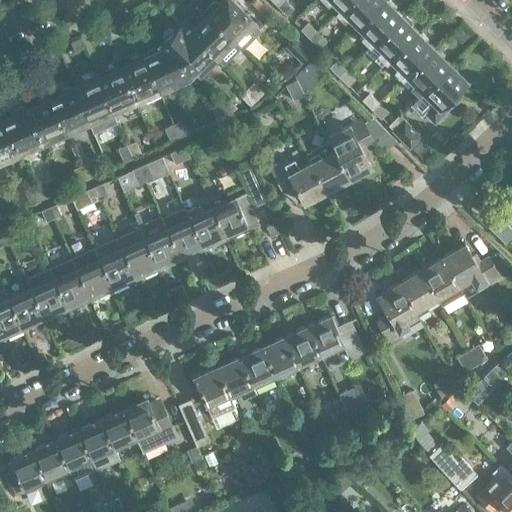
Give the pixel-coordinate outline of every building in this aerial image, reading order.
[(231,0),(219,0),(206,13),(236,42),(242,48),(261,30),(231,0)] [(286,0),(280,0),(276,5),(286,15),(294,8),(286,0)] [(324,0),(335,11),(347,0),(324,0)] [(347,0),(335,11),(344,20),(347,18),(355,26),(381,0),(347,0)] [(385,1),(384,0),(381,0),(355,26),(363,34),(361,37),(369,45),(371,42),(399,15),(391,6),(385,1)] [(218,60),(236,42),(206,13),(193,26),(185,18),(180,22),(184,26),(210,53),(218,60)] [(385,61),(416,31),(399,15),(371,42),(380,51),(378,53),(385,61)] [(317,31),(307,21),(300,29),(310,38),(317,31)] [(210,53),(184,26),(180,22),(173,29),(172,28),(168,27),(162,33),(163,38),(164,39),(157,45),(160,48),(162,47),(164,49),(168,46),(195,73),(200,78),(218,60),(210,53)] [(327,41),(317,31),(310,38),(319,48),(327,41)] [(402,78),(432,48),(416,31),(385,61),(394,69),(393,70),(402,78)] [(311,52),(296,36),(285,47),(301,62),(311,52)] [(162,47),(160,48),(143,56),(160,94),(183,84),(188,79),(195,73),(168,46),(164,49),(162,47)] [(410,86),(418,94),(449,65),(432,48),(402,78),(402,79),(405,77),(412,84),(410,86)] [(160,94),(143,56),(120,66),(119,66),(136,104),(160,94)] [(338,75),(345,68),(337,59),(329,66),(338,75)] [(136,104),(119,66),(114,65),(107,67),(105,73),(97,76),(114,115),(136,104)] [(449,65),(418,94),(411,102),(420,112),(422,110),(433,121),(459,95),(455,91),(465,81),(449,65)] [(345,68),(338,75),(348,85),(355,78),(345,68)] [(82,83),(73,87),(90,125),(93,132),(117,122),(114,115),(97,76),(96,77),(91,75),(84,78),(82,83)] [(304,93),(297,79),(286,85),(293,99),(304,93)] [(247,88),(258,98),(263,93),(264,92),(254,81),(247,88)] [(90,125),(73,87),(67,85),(60,88),(57,94),(51,97),(49,97),(67,135),(90,125)] [(250,106),(256,100),(258,98),(247,88),(240,95),(250,106)] [(371,109),(379,101),(369,92),(361,99),(371,109)] [(258,98),(256,100),(259,103),(266,96),(263,93),(258,98)] [(34,104),(26,108),(43,146),(67,135),(49,97),(44,96),(36,99),(34,104)] [(379,101),(371,109),(381,118),(388,111),(379,101)] [(43,146),(26,108),(21,106),(13,109),(11,114),(4,118),(21,156),(43,146)] [(410,147),(420,136),(400,115),(389,126),(410,147)] [(373,116),(363,121),(372,138),(386,130),(373,116)] [(0,165),(21,156),(4,118),(3,118),(0,117),(0,165)] [(348,179),(371,167),(361,147),(373,140),(372,138),(363,121),(361,117),(326,135),(328,141),(348,179)] [(173,123),(179,137),(188,133),(182,119),(173,123)] [(170,141),(179,137),(173,123),(164,128),(170,141)] [(126,144),(132,158),(142,154),(136,140),(126,144)] [(306,152),(326,191),(348,179),(328,141),(306,152)] [(123,162),(132,158),(126,144),(117,148),(123,162)] [(175,163),(189,157),(184,146),(170,152),(175,163)] [(304,202),(326,191),(306,152),(305,152),(309,160),(298,166),(294,158),(285,163),(282,158),(269,165),(281,189),(294,182),(304,202)] [(79,165),(86,179),(95,175),(89,161),(79,165)] [(144,177),(145,177),(152,174),(147,162),(139,166),(144,177)] [(227,239),(259,224),(251,206),(265,200),(258,186),(248,164),(235,169),(244,190),(211,205),(227,239)] [(76,183),(86,179),(79,165),(70,169),(76,183)] [(146,181),(145,177),(144,177),(139,166),(131,169),(138,184),(146,181)] [(33,186),(39,199),(49,195),(42,182),(33,186)] [(94,186),(99,197),(106,194),(102,183),(94,186)] [(30,203),(39,199),(33,186),(24,190),(30,203)] [(91,201),(99,197),(94,186),(86,189),(91,201)] [(48,206),(53,217),(61,214),(56,203),(48,206)] [(187,211),(189,215),(204,249),(227,239),(211,205),(201,209),(199,205),(187,211)] [(46,221),(53,217),(48,206),(41,209),(46,221)] [(162,217),(166,225),(181,259),(204,249),(189,215),(187,211),(185,207),(162,217)] [(511,228),(498,215),(488,225),(505,242),(511,234),(511,228)] [(3,227),(8,238),(23,231),(18,220),(3,227)] [(116,235),(136,279),(159,269),(143,235),(139,225),(116,235)] [(181,259),(166,225),(143,235),(159,269),(181,259)] [(0,241),(8,238),(3,227),(0,228),(0,241)] [(93,246),(113,290),(136,279),(116,235),(93,246)] [(464,242),(443,255),(464,292),(467,297),(500,278),(487,255),(475,262),(464,242)] [(91,300),(113,290),(93,246),(71,256),(75,266),(91,300)] [(497,265),(506,260),(501,252),(492,257),(497,265)] [(460,285),(443,255),(420,268),(437,298),(442,305),(464,292),(460,285)] [(75,266),(53,276),(68,310),(91,300),(75,266)] [(420,268),(398,281),(415,311),(417,314),(428,308),(426,305),(437,298),(420,268)] [(68,310),(53,276),(30,286),(46,320),(68,310)] [(407,342),(427,330),(415,311),(398,281),(377,293),(388,314),(376,320),(389,343),(401,336),(403,335),(407,342)] [(30,286),(8,296),(23,330),(46,320),(30,286)] [(23,330),(8,296),(0,299),(0,339),(0,340),(23,330)] [(349,358),(365,351),(351,319),(335,326),(330,314),(307,324),(321,357),(344,347),(349,358)] [(321,357),(307,324),(284,334),(298,367),(321,357)] [(298,367),(284,334),(262,344),(276,377),(298,367)] [(467,349),(476,364),(487,358),(478,343),(467,349)] [(254,387),(265,382),(276,377),(262,344),(239,354),(254,387)] [(465,371),(476,364),(467,349),(456,356),(465,371)] [(242,399),(256,393),(254,387),(239,354),(217,364),(231,397),(239,393),(242,399)] [(217,428),(238,418),(233,407),(235,406),(231,397),(217,364),(194,375),(217,428)] [(502,378),(492,367),(484,375),(494,385),(502,378)] [(477,381),(466,392),(477,403),(488,392),(477,381)] [(424,413),(413,389),(399,395),(410,419),(424,413)] [(360,397),(363,405),(375,400),(371,392),(360,397)] [(340,398),(345,409),(352,406),(347,395),(340,398)] [(456,402),(450,395),(440,404),(447,411),(456,402)] [(146,397),(122,407),(137,440),(141,450),(176,435),(161,402),(150,407),(146,397)] [(196,445),(209,440),(191,398),(178,404),(196,445)] [(337,412),(345,409),(340,398),(332,401),(337,412)] [(137,440),(122,407),(100,417),(114,450),(137,440)] [(118,458),(114,450),(100,417),(77,427),(92,460),(96,468),(118,458)] [(429,453),(439,444),(427,431),(429,429),(420,420),(410,429),(415,438),(429,453)] [(77,427),(55,437),(69,470),(73,479),(96,468),(92,460),(77,427)] [(55,437),(33,447),(47,480),(69,470),(55,437)] [(441,442),(439,444),(429,453),(428,453),(460,488),(477,473),(462,456),(457,460),(441,442)] [(47,480),(33,447),(9,458),(11,461),(8,462),(12,471),(5,474),(13,494),(23,489),(24,490),(47,480)] [(217,461),(214,453),(205,457),(208,464),(217,461)] [(256,460),(241,466),(250,485),(264,479),(256,460)] [(510,473),(501,464),(491,473),(492,474),(484,483),(485,485),(483,487),(482,487),(475,494),(491,511),(502,500),(511,510),(511,473),(511,472),(510,473)] [(237,472),(217,481),(224,494),(245,485),(237,472)] [(406,511),(414,506),(404,494),(396,500),(405,511),(406,511)] [(168,511),(161,496),(144,504),(147,511),(168,511)] [(191,497),(169,506),(171,511),(189,511),(196,509),(191,497)] [(117,498),(110,501),(115,511),(122,509),(117,498)] [(106,511),(114,511),(115,511),(110,501),(103,504),(106,511)] [(471,511),(463,503),(455,509),(455,510),(452,511),(471,511)]
